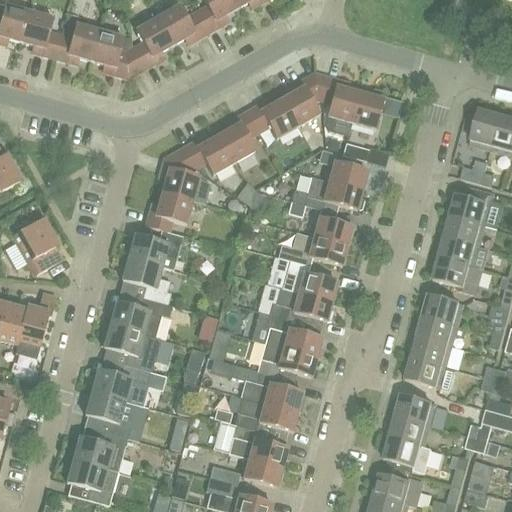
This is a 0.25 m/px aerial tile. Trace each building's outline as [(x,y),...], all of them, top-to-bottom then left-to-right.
[(223,20),(236,13),(229,0),(200,0),(206,9),(196,15),(208,37),(227,27),(223,20)] [(229,0),(236,13),(250,5),(253,11),(272,1),(271,0),(229,0)] [(21,46),(29,16),(5,9),(2,22),(0,21),(0,47),(4,49),(6,42),(21,46)] [(208,37),(196,15),(185,21),(178,10),(157,22),(173,49),(186,41),(190,48),(208,37)] [(54,63),(61,38),(49,35),(53,22),(29,16),(21,46),(35,50),(33,57),(54,63)] [(159,57),(173,49),(157,22),(136,34),(143,46),(132,52),(144,73),(163,63),(159,57)] [(76,28),(76,30),(67,28),(64,39),(61,38),(54,63),(75,68),(76,61),(91,65),(100,35),(76,28)] [(144,73),(132,52),(125,56),(120,55),(123,41),(100,35),(91,65),(106,69),(104,76),(128,83),(144,73)] [(317,103),(323,79),(313,76),(291,89),(295,95),(282,103),(297,130),(318,118),(312,106),(317,103)] [(351,127),(359,96),(344,92),(346,85),(323,79),(317,103),(331,107),(327,120),(351,127)] [(359,96),(351,127),(374,133),(385,96),(376,93),(374,100),(359,96)] [(276,142),(297,130),(282,103),(268,110),(265,104),(246,114),(259,136),(269,130),(276,142)] [(479,113),(469,148),(491,154),(500,119),(479,113)] [(248,142),(259,136),(246,114),(228,125),(231,131),(218,139),(234,166),(255,154),(248,142)] [(511,122),(500,119),(491,154),(511,160),(511,157),(511,122)] [(212,179),(234,166),(218,139),(205,147),(201,140),(182,151),(195,173),(205,167),(212,179)] [(342,159),(366,165),(369,153),(345,147),(342,159)] [(186,178),(195,173),(182,151),(164,162),(159,179),(166,181),(161,196),(192,204),(198,181),(186,178)] [(332,156),(321,153),(318,166),(328,168),(332,156)] [(0,155),(0,197),(2,195),(21,184),(6,158),(3,160),(0,155)] [(463,170),(460,182),(482,188),(485,176),(487,167),(475,163),(473,173),(463,170)] [(328,185),(362,195),(367,175),(333,166),(328,185)] [(485,176),(482,188),(491,191),(495,179),(485,176)] [(362,195),(328,185),(312,181),(308,197),(294,193),(288,217),(302,221),(305,210),(321,214),(325,215),(328,206),(357,214),(357,213),(358,213),(361,212),(364,203),(362,201),(360,201),(362,195)] [(456,198),(450,220),(485,230),(493,198),(471,192),(469,202),(456,198)] [(186,228),(192,204),(161,196),(157,211),(151,209),(145,230),(161,234),(169,236),(172,225),(186,228)] [(450,220),(444,241),(479,250),(485,230),(450,220)] [(313,241),(347,250),(352,231),(318,221),(313,241)] [(58,249),(43,223),(24,234),(13,235),(13,240),(12,240),(34,279),(62,264),(55,251),(58,249)] [(183,240),(169,236),(161,234),(158,245),(134,239),(128,261),(162,270),(173,274),(183,240)] [(347,250),(313,241),(295,236),(291,252),(281,249),(278,261),(289,265),(310,270),(312,261),(341,270),(347,250)] [(444,241),(438,262),(482,274),(488,253),(479,250),(444,241)] [(159,282),(162,270),(128,261),(122,284),(145,290),(142,302),(168,308),(171,297),(167,296),(170,285),(159,282)] [(438,262),(432,283),(459,290),(458,294),(475,299),(482,274),(438,262)] [(307,278),(310,270),(289,265),(282,291),(282,292),(332,306),(337,286),(307,278)] [(511,281),(508,281),(500,310),(510,313),(511,306),(511,281)] [(282,292),(282,291),(280,291),(275,307),(271,306),(268,318),(286,323),(289,311),(293,312),(292,316),(326,325),(326,324),(331,324),(333,315),(330,313),(332,306),(282,292)] [(26,314),(17,348),(15,356),(16,357),(16,356),(32,361),(37,358),(39,350),(47,320),(51,321),(56,301),(44,297),(40,304),(42,314),(26,310),(25,314),(26,314)] [(428,298),(422,320),(457,330),(463,308),(428,298)] [(172,309),(168,308),(142,302),(139,313),(133,311),(116,306),(109,329),(143,338),(155,341),(161,319),(168,321),(172,309)] [(26,314),(25,314),(5,308),(0,328),(0,343),(17,348),(26,314)] [(492,308),(486,328),(495,330),(492,339),(502,342),(510,313),(500,310),(492,308)] [(284,332),(286,323),(268,318),(265,330),(269,331),(264,347),(316,361),(322,342),(284,332)] [(422,320),(417,341),(452,350),(455,339),(464,342),(466,332),(457,330),(422,320)] [(140,349),(143,338),(109,329),(103,351),(127,358),(124,369),(150,376),(156,354),(140,349)] [(492,339),(489,351),(499,354),(502,342),(492,339)] [(417,341),(411,362),(446,371),(452,350),(417,341)] [(311,381),(316,361),(264,347),(257,375),(267,377),(268,375),(276,378),(278,372),(311,381)] [(411,362),(405,383),(449,395),(455,374),(446,371),(411,362)] [(267,377),(257,375),(234,368),(231,381),(264,390),(267,377)] [(150,376),(124,369),(121,380),(97,374),(91,396),(125,405),(125,406),(140,410),(147,388),(160,392),(164,380),(150,376)] [(487,370),(484,382),(494,384),(497,373),(487,370)] [(497,373),(494,384),(503,387),(507,375),(497,373)] [(484,382),(481,394),(491,396),(494,384),(484,382)] [(494,384),(491,396),(500,399),(503,387),(494,384)] [(263,407),(297,416),(303,396),(269,387),(263,407)] [(125,406),(125,405),(91,396),(85,419),(109,425),(106,436),(127,442),(133,420),(122,416),(125,406)] [(401,398),(395,420),(430,430),(436,408),(401,398)] [(297,416),(263,407),(242,401),(235,428),(260,436),(262,427),(292,435),(297,416)] [(0,440),(1,441),(10,407),(0,403),(0,440)] [(176,408),(174,415),(191,420),(193,412),(176,408)] [(511,420),(486,414),(481,431),(478,443),(488,445),(492,430),(511,435),(511,420)] [(395,420),(389,441),(424,451),(430,430),(395,420)] [(260,436),(235,428),(227,426),(224,438),(233,441),(229,457),(248,462),(282,472),(287,452),(257,444),(260,436)] [(471,428),(468,440),(478,443),(481,431),(471,428)] [(118,476),(127,442),(106,436),(102,447),(79,441),(73,463),(118,476)] [(184,440),(172,437),(168,451),(180,455),(184,440)] [(468,440),(465,452),(475,455),(478,443),(468,440)] [(389,441),(383,462),(409,469),(408,473),(425,477),(431,453),(424,451),(389,441)] [(478,443),(475,455),(484,457),(488,445),(478,443)] [(469,463),(459,460),(451,490),(461,492),(469,463)] [(277,491),(282,472),(248,462),(243,482),(277,491)] [(109,510),(118,476),(73,463),(66,486),(90,493),(87,504),(109,510)] [(467,494),(481,497),(485,498),(493,469),(475,464),(467,494)] [(209,482),(237,489),(240,477),(212,469),(209,482)] [(379,478),(373,499),(408,509),(416,511),(423,486),(406,481),(405,485),(379,478)] [(173,481),(165,479),(163,486),(171,488),(173,481)] [(234,499),(237,489),(209,482),(206,494),(214,497),(210,511),(270,511),(272,508),(238,498),(238,500),(234,499)] [(451,490),(445,511),(455,511),(461,492),(451,490)] [(186,497),(172,493),(170,501),(184,504),(186,497)] [(489,500),(467,494),(464,506),(485,511),(489,500)] [(373,499),(369,511),(407,511),(408,509),(373,499)] [(181,511),(184,505),(170,501),(167,511),(181,511)]
